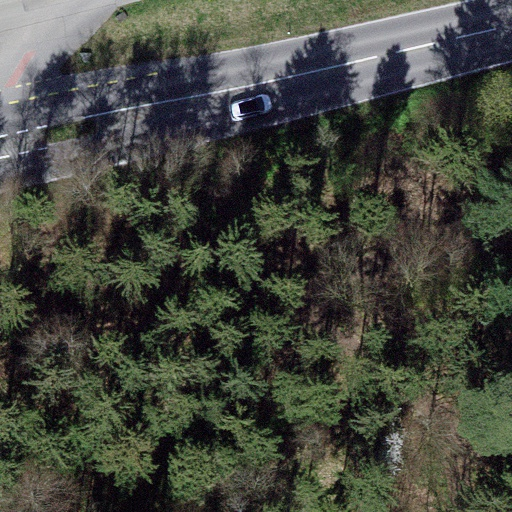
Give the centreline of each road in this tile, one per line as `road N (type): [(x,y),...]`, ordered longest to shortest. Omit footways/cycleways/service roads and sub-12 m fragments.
road 1 (primary): [(0,144),(511,24)]
road 2 (track): [(178,101),(206,160),(308,282),(511,226)]
